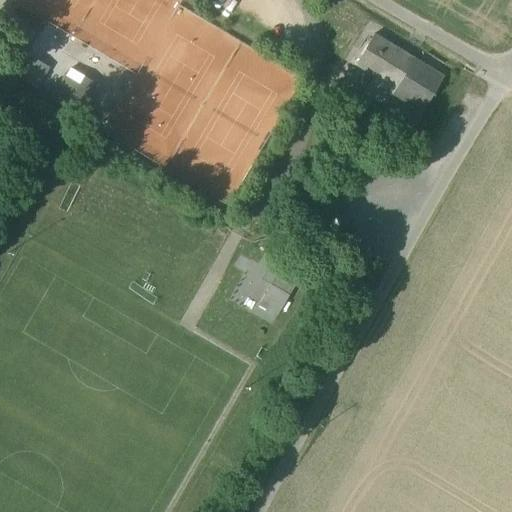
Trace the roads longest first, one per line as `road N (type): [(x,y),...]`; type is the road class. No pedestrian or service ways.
road 1 (track): [(256,511),(505,75)]
road 2 (residential): [(511,64),(505,75),(370,0)]
